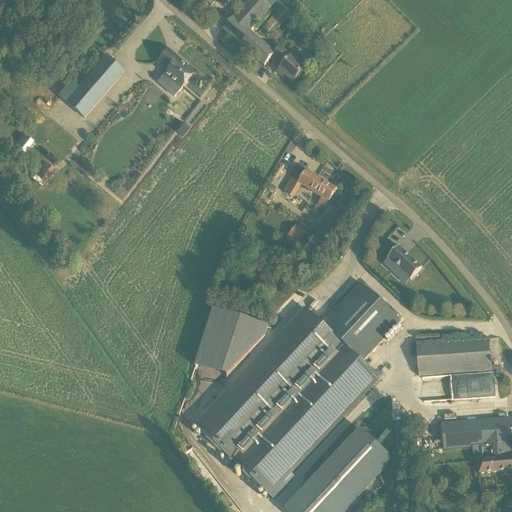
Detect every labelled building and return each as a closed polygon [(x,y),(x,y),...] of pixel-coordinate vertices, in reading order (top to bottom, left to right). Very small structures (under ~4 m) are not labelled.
[(254,29),(271,9),(276,3),(273,0),(249,0),(223,30),(264,66),(274,56),(284,65),(279,71),(293,83),(305,69),(280,47),(274,42),(295,18),(279,4),(256,30),(254,29)] [(164,76),(170,82),(164,89),(174,98),(180,91),(194,75),(182,64),(183,63),(169,51),(158,64),(167,72),(164,76)] [(71,82),(58,97),(84,119),(124,73),(108,58),(87,83),(84,81),(78,88),(71,82)] [(182,138),(183,139),(190,130),(189,129),(181,123),(174,132),(182,138)] [(44,162),(34,174),(45,184),(55,172),(44,162)] [(337,190),(306,171),(300,167),(292,181),(329,203),(337,190)] [(317,236),(329,243),(341,222),(330,215),(317,236)] [(404,274),(411,281),(422,269),(399,247),(388,259),(383,264),(400,279),(404,274)] [(195,427),(269,496),(379,379),(362,363),(401,322),(361,284),(322,326),(305,310),(195,427)] [(491,371),(492,378),(502,377),(501,367),(492,367),(490,339),(416,344),(419,377),(491,371)] [(483,446),(484,461),(477,461),(479,475),(511,471),(511,447),(510,419),(442,425),(445,450),(483,446)] [(285,511),(344,511),(392,461),(360,431),(285,511)]
